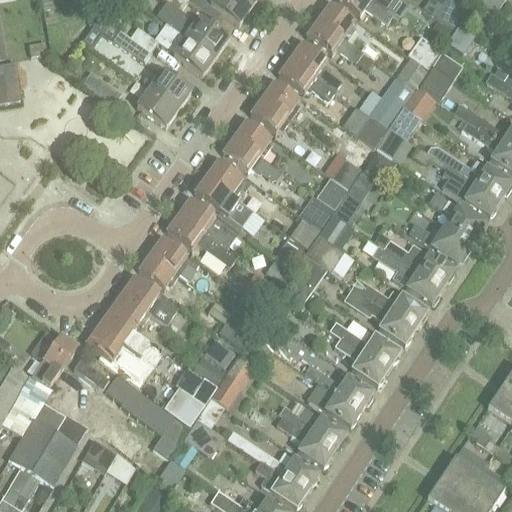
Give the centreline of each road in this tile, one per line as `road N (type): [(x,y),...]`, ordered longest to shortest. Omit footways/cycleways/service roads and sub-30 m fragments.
road 1 (residential): [(324,511),(456,315),(486,300),(511,261)]
road 2 (residential): [(125,253),(307,0)]
road 3 (residential): [(7,274),(71,311),(91,302),(125,253)]
road 4 (residential): [(125,253),(63,217),(42,225),(7,274)]
